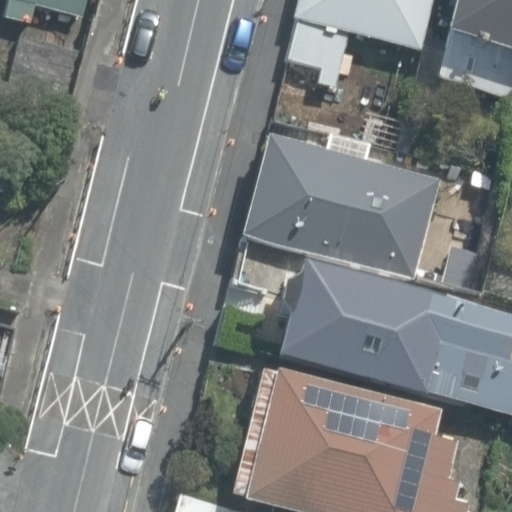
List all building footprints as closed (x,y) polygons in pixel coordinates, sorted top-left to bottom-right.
[(3,17),(30,24),(34,7),(83,19),(87,0),(4,0),(7,1),(3,17)] [(286,61),(337,75),(346,34),(418,50),(430,0),(295,0),(291,21),(296,23),(286,61)] [(437,79),(511,97),(511,0),(450,0),(442,35),(448,37),(437,79)] [(240,237),(408,280),(434,183),(264,142),(240,237)] [(511,214),(511,189),(505,189),(504,196),(499,195),(496,211),(511,214)] [(504,269),(511,229),(511,221),(496,218),(488,258),(490,258),(489,266),(504,269)] [(465,291),(473,253),(447,248),(439,286),(465,291)] [(511,359),(504,357),(511,326),(511,319),(296,265),(292,281),(281,278),(274,308),(285,311),(273,358),(509,417),(511,404),(511,359)] [(243,500),(294,511),(463,511),(465,505),(452,502),(456,483),(445,480),(454,444),(433,439),(440,411),(273,372),(272,372),(271,376),(257,373),(228,496),(243,500)] [(176,511),(242,511),(243,511),(180,496),(176,511)]
